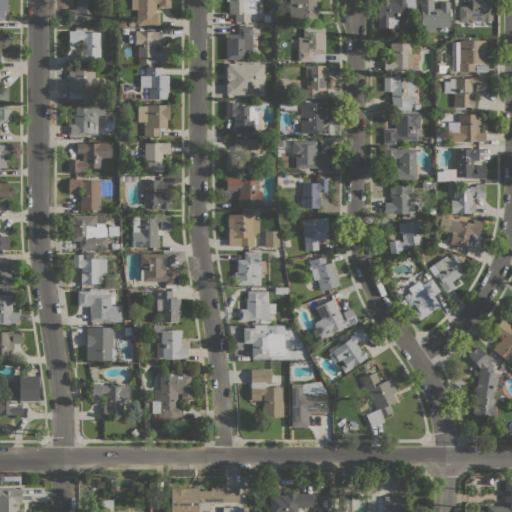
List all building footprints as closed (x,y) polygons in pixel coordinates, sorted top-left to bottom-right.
[(67,8),(75,8),(75,0),(94,0),(94,19),(78,19),(78,23),(67,24),(67,8)] [(136,24),(136,9),(131,9),(131,0),(169,0),(169,7),(158,7),(158,3),(155,3),(155,12),(158,12),(158,24),(136,24)] [(234,21),(234,13),(228,13),(228,1),(225,1),(225,0),(258,0),(258,1),(254,1),(254,13),(249,13),(249,21),(234,21)] [(288,0),(317,0),(317,20),(290,21),(290,16),(289,16),(288,0)] [(414,0),(414,8),(406,8),(406,20),(398,20),(397,27),(377,27),(377,0),(389,0),(389,2),(395,2),(395,0),(414,0)] [(449,26),(435,26),(435,31),(420,31),(421,10),(419,9),(419,0),(432,0),(432,8),(439,8),(439,1),(449,1),(449,26)] [(491,0),(491,20),(458,20),(458,6),(466,6),(466,0),(491,0)] [(252,28),(257,28),(257,36),(252,36),(251,59),(225,59),(225,34),(237,34),(237,26),(252,26),(252,28)] [(297,36),(302,36),(302,27),(324,27),(324,60),(297,61),(297,36)] [(99,46),(100,46),(100,60),(79,60),(79,49),(81,49),(81,39),(77,39),(77,44),(68,44),(68,30),(84,30),(84,32),(99,32),(99,46)] [(137,45),(134,45),(134,30),(138,30),(138,31),(157,31),(157,40),(155,40),(155,49),(159,49),(159,47),(169,47),(169,60),(158,60),(158,58),(156,58),(156,57),(152,57),(152,56),(137,56),(137,45)] [(0,32),(8,32),(8,48),(0,48),(0,32)] [(412,70),(383,70),(383,59),(390,59),(390,48),(389,48),(389,41),(396,41),(396,38),(401,38),(401,41),(410,41),(410,53),(412,53),(412,54),(420,54),(420,59),(418,59),(418,69),(412,69),(412,70)] [(484,40),(484,43),(485,43),(485,53),(484,53),(484,55),(482,55),(482,63),(474,63),(474,65),(474,71),(458,71),(459,39),(484,40)] [(457,65),(457,41),(450,41),(449,65),(457,65)] [(252,94),(225,94),(225,83),(232,83),(232,73),(231,73),(231,65),(252,66),(252,94)] [(301,88),(305,88),(305,65),(324,65),(324,66),(327,66),(327,77),(324,77),(324,88),(327,88),(327,97),(301,97),(301,88)] [(94,98),(68,98),(68,90),(70,90),(69,67),(93,67),(94,98)] [(145,67),(160,67),(160,74),(168,74),(168,91),(166,91),(166,98),(148,98),(148,87),(139,87),(139,75),(145,75),(145,67)] [(413,77),(413,88),(411,88),(411,106),(410,106),(410,109),(391,109),(391,99),(390,99),(390,91),(382,91),(382,77),(413,77)] [(453,107),(453,92),(443,92),(443,81),(449,81),(449,78),(469,78),(469,77),(484,77),(484,90),(475,90),(475,85),(470,85),(470,97),(473,97),(473,107),(453,107)] [(236,101),(236,106),(256,106),(257,123),(253,123),(253,131),(233,131),(233,124),(232,124),(232,116),(225,116),(225,102),(236,101)] [(295,102),(295,110),(282,110),(282,107),(278,107),(278,102),(295,102)] [(300,102),(327,102),(327,132),(300,132),(300,102)] [(143,104),(168,104),(168,119),(166,119),(166,127),(164,127),(164,129),(158,130),(158,127),(158,135),(143,135),(143,121),(137,121),(137,105),(143,105),(143,104)] [(104,105),(104,115),(97,115),(97,134),(67,134),(67,123),(73,123),(73,113),(74,113),(74,105),(104,105)] [(0,106),(8,106),(8,121),(0,121),(0,106)] [(421,128),(421,140),(394,140),(394,143),(382,143),(382,128),(394,128),(394,112),(401,112),(401,111),(417,111),(417,112),(419,112),(419,128),(421,128)] [(443,111),(458,111),(458,113),(458,123),(447,123),(443,123),(443,111)] [(447,131),(447,123),(458,123),(458,113),(477,113),(477,120),(479,120),(479,131),(484,131),(484,141),(448,141),(448,131),(447,131)] [(435,132),(446,131),(446,143),(435,143),(435,132)] [(258,138),(258,169),(237,169),(237,170),(225,170),(225,155),(233,155),(233,138),(258,138)] [(315,140),(316,156),(327,156),(327,171),(316,171),(316,167),(294,167),(294,156),(291,156),(291,140),(315,140)] [(97,142),(111,142),(111,157),(100,157),(100,167),(85,167),(86,169),(81,169),(81,170),(78,170),(78,171),(67,171),(67,159),(78,159),(78,160),(82,160),(82,152),(76,152),(76,142),(97,142)] [(169,142),(169,153),(162,153),(162,159),(164,159),(164,169),(161,169),(161,171),(142,171),(142,163),(144,163),(144,142),(169,142)] [(415,164),(416,164),(416,178),(415,178),(415,179),(394,179),(394,167),(397,167),(397,158),(394,158),(394,161),(383,161),(383,147),(394,147),(394,148),(397,148),(397,147),(406,147),(406,148),(415,148),(415,164)] [(454,169),(453,169),(453,148),(478,148),(478,160),(472,160),(472,170),(475,170),(475,164),(484,164),(484,178),(470,178),(470,176),(454,176),(454,169)] [(238,206),(238,187),(236,187),(236,190),(225,190),(226,176),(236,176),(236,179),(249,179),(249,174),(258,174),(258,191),(261,191),(261,206),(238,206)] [(99,210),(78,209),(79,199),(80,199),(80,187),(78,187),(78,193),(67,193),(68,178),(83,178),(82,180),(100,180),(99,210)] [(300,195),(301,195),(301,182),(317,182),(317,179),(326,178),(326,191),(318,191),(319,206),(300,207),(300,195)] [(161,179),(161,196),(169,195),(169,208),(159,208),(159,209),(151,209),(151,204),(143,204),(143,192),(142,192),(142,179),(161,179)] [(468,187),(468,186),(474,186),(474,183),(484,183),(484,197),(474,197),(474,194),(471,194),(471,203),(472,203),(472,213),(449,213),(450,199),(452,199),(453,187),(468,187)] [(410,184),(410,197),(408,197),(408,213),(383,213),(383,202),(391,202),(391,197),(388,197),(389,186),(391,186),(391,184),(410,184)] [(95,215),(94,223),(103,223),(106,229),(106,248),(78,248),(78,240),(71,240),(71,228),(68,228),(68,217),(71,217),(71,214),(95,215)] [(228,228),(227,228),(227,217),(228,217),(227,214),(253,214),(253,218),(258,218),(259,232),(253,232),(253,245),(228,245),(228,228)] [(137,231),(137,217),(154,217),(154,215),(169,215),(169,230),(159,230),(159,224),(157,224),(157,237),(158,237),(158,246),(137,246),(137,231)] [(301,219),(326,217),(327,231),(323,232),(324,241),(317,241),(317,249),(304,250),(301,219)] [(440,218),(457,220),(472,223),(473,219),(482,221),(479,235),(472,233),(470,241),(469,241),(468,247),(449,243),(451,232),(437,229),(440,218)] [(387,241),(398,239),(398,242),(402,241),(400,232),(398,232),(397,223),(414,220),(414,219),(419,219),(422,234),(419,234),(421,245),(406,247),(407,249),(400,250),(400,252),(389,253),(387,241)] [(107,226),(117,225),(117,235),(107,236),(107,226)] [(264,230),(278,230),(277,247),(264,246),(264,230)] [(0,235),(8,235),(8,249),(0,249),(0,235)] [(243,251),(260,251),(259,284),(236,284),(236,282),(233,282),(233,272),(236,272),(236,259),(243,259),(243,251)] [(139,253),(164,253),(164,269),(176,269),(176,284),(164,284),(164,281),(142,281),(142,280),(139,280),(139,253)] [(464,270),(458,274),(459,275),(450,281),(454,286),(445,293),(432,275),(438,271),(433,263),(445,255),(447,257),(453,253),(464,270)] [(106,258),(106,272),(100,272),(99,283),(80,283),(80,267),(72,267),(72,254),(81,254),(81,258),(92,258),(106,258)] [(316,279),(313,280),(307,260),(322,256),(325,263),(331,261),(333,267),(334,266),(338,278),(336,279),(338,285),(319,291),(316,279)] [(0,262),(10,262),(10,288),(0,288),(0,262)] [(407,288),(418,280),(421,284),(430,278),(439,291),(432,295),(439,305),(418,320),(405,302),(407,301),(403,295),(407,292),(408,294),(410,293),(407,288)] [(108,289),(108,294),(110,294),(110,305),(120,305),(120,321),(89,322),(89,305),(77,305),(77,290),(88,290),(88,289),(108,289)] [(156,290),(171,290),(172,298),(179,298),(179,315),(178,315),(178,321),(159,321),(159,310),(156,310),(156,298),(157,298),(156,290)] [(239,308),(245,308),(245,298),(246,298),(246,291),(266,290),(267,303),(274,303),(274,313),(268,313),(268,322),(258,322),(258,320),(239,320),(239,308)] [(0,294),(11,294),(11,312),(18,312),(18,322),(0,322),(0,294)] [(333,298),(337,306),(336,307),(340,315),(342,313),(350,309),(356,321),(343,327),(343,326),(319,337),(318,335),(314,336),(311,330),(315,328),(313,326),(313,324),(314,323),(316,321),(320,319),(314,307),(333,298)] [(511,361),(510,364),(492,349),(498,340),(499,341),(505,335),(503,333),(501,336),(493,329),(502,319),(510,325),(509,327),(511,329),(511,331),(511,361)] [(181,329),(181,337),(180,337),(180,347),(187,347),(187,358),(162,358),(162,342),(160,342),(160,330),(152,330),(152,324),(163,324),(163,329),(181,329)] [(341,344),(337,338),(343,333),(348,339),(349,338),(348,336),(353,333),(351,331),(359,325),(367,337),(359,343),(358,341),(355,343),(360,350),(360,349),(363,352),(364,352),(365,353),(365,354),(364,355),(366,357),(348,369),(340,358),(337,361),(330,351),(341,344)] [(111,358),(93,359),(93,360),(90,360),(90,359),(86,359),(86,326),(111,326),(111,328),(111,358)] [(251,343),(242,343),(242,327),(253,327),(253,332),(269,332),(269,333),(277,333),(277,344),(271,344),(271,358),(251,357),(251,343)] [(0,331),(7,332),(7,330),(21,330),(20,342),(13,342),(13,347),(9,347),(9,360),(0,360),(0,331)] [(492,398),(494,398),(493,404),(495,404),(493,417),(473,414),(474,412),(472,412),(473,405),(476,406),(477,397),(474,396),(478,370),(479,368),(467,355),(477,345),(489,358),(487,359),(493,365),(490,368),(492,368),(492,372),(497,373),(496,374),(492,398)] [(270,369),(270,383),(266,383),(266,386),(281,386),(281,401),(282,401),(282,416),(261,416),(261,406),(262,406),(262,394),(260,394),(260,399),(250,399),(250,387),(248,387),(248,382),(250,382),(250,369),(270,369)] [(370,427),(363,411),(374,406),(361,378),(374,371),(379,383),(389,378),(395,392),(392,393),(396,401),(388,405),(391,411),(381,416),(383,421),(370,427)] [(159,413),(151,413),(151,400),(159,400),(159,372),(191,372),(191,398),(180,398),(180,393),(177,393),(177,403),(180,403),(180,420),(159,420),(159,413)] [(290,383),(302,383),(302,386),(310,386),(310,391),(326,391),(326,412),(306,412),(306,427),(290,427),(290,383)] [(128,401),(122,401),(123,415),(105,415),(105,414),(103,414),(102,406),(105,406),(104,394),(101,394),(101,398),(91,398),(91,384),(106,384),(106,386),(128,385),(128,401)] [(21,406),(20,406),(20,414),(0,414),(0,389),(10,389),(10,388),(14,388),(14,387),(17,387),(17,385),(28,385),(28,398),(21,398),(21,406)] [(504,505),(504,501),(504,480),(511,480),(511,511),(486,511),(486,505),(504,505)] [(170,511),(170,487),(198,487),(198,490),(210,490),(210,487),(223,487),(223,502),(209,502),(209,511),(202,511),(170,511)] [(0,511),(0,488),(21,489),(20,503),(18,503),(18,508),(20,508),(20,511),(0,511)] [(312,492),(312,507),(296,507),(296,511),(269,511),(269,496),(273,496),(273,495),(276,495),(276,496),(277,496),(277,494),(284,494),(284,492),(312,492)] [(350,511),(342,511),(342,494),(350,494),(350,511)] [(403,496),(403,511),(376,511),(376,497),(382,497),(382,496),(403,496)] [(98,511),(98,507),(102,507),(102,499),(112,499),(112,510),(116,510),(116,509),(130,509),(130,511),(98,511)]
